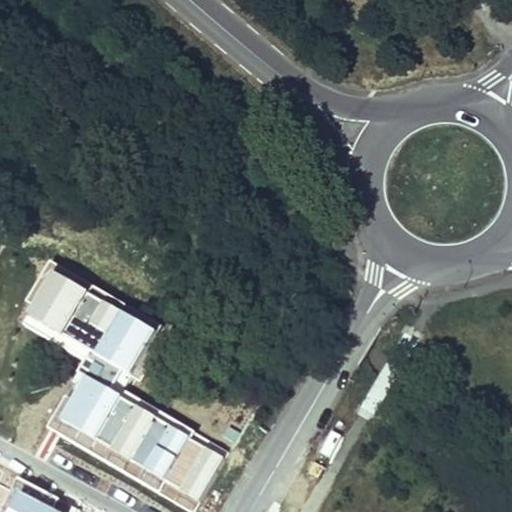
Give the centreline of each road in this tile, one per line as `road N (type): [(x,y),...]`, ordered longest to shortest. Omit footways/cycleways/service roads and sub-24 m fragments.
road 1 (tertiary): [(248,511),(370,308)]
road 2 (unclassified): [(189,0),(300,92)]
road 3 (residential): [(0,448),(116,511)]
